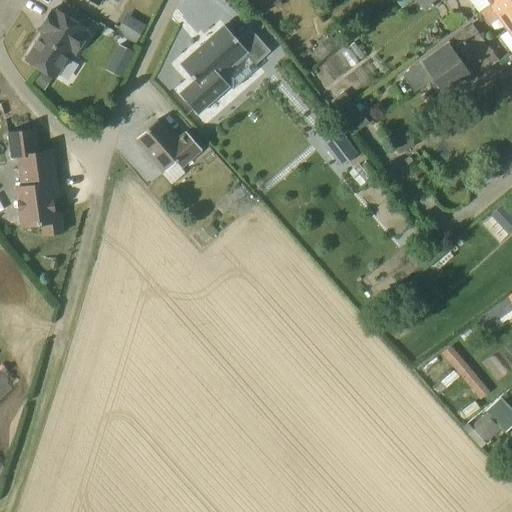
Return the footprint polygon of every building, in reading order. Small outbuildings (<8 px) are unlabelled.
[(415,0),(424,13),(431,8),(425,0),(415,0)] [(425,0),(431,8),(443,0),(425,0)] [(469,0),(478,12),(496,0),(469,0)] [(504,28),(511,22),(511,0),(496,0),(478,12),(479,13),(489,6),(498,19),(504,28)] [(37,30),(42,33),(25,59),(55,78),(72,52),(75,54),(89,33),(86,31),(87,29),(57,10),(56,11),(52,9),(39,30),(37,29),(37,30)] [(122,23),(116,33),(135,44),(141,34),(122,23)] [(455,67),(474,53),(486,44),(471,24),(420,60),(407,70),(413,79),(419,88),(433,78),(431,77),(451,62),(455,67)] [(331,37),(313,52),(320,61),(338,46),(331,37)] [(205,95),(190,109),(208,129),(241,100),(231,90),(257,67),(267,77),(280,66),(261,45),(249,55),(235,40),(191,79),(205,95)] [(447,98),(498,61),(486,44),(474,53),(455,67),(451,62),(431,77),(433,78),(447,98)] [(40,69),(32,84),(44,91),(52,77),(40,69)] [(344,91),(331,101),(339,112),(352,102),(344,91)] [(176,140),(157,119),(136,138),(165,171),(177,161),(181,166),(202,147),(186,131),(176,140)] [(406,127),(389,135),(398,154),(415,146),(406,127)] [(38,152),(35,129),(8,133),(12,156),(18,156),(22,188),(18,188),(21,227),(42,224),(43,235),(63,232),(61,212),(55,213),(52,192),(58,191),(52,150),(38,152)] [(338,133),(326,143),(343,165),(356,155),(338,133)] [(492,213),(508,233),(511,229),(511,216),(502,204),(492,213)] [(210,223),(198,232),(204,241),(216,231),(210,223)] [(432,244),(413,260),(419,267),(437,251),(432,244)] [(442,349),(476,400),(487,393),(452,342),(442,349)] [(485,442),(500,428),(486,413),(471,427),(485,442)]
